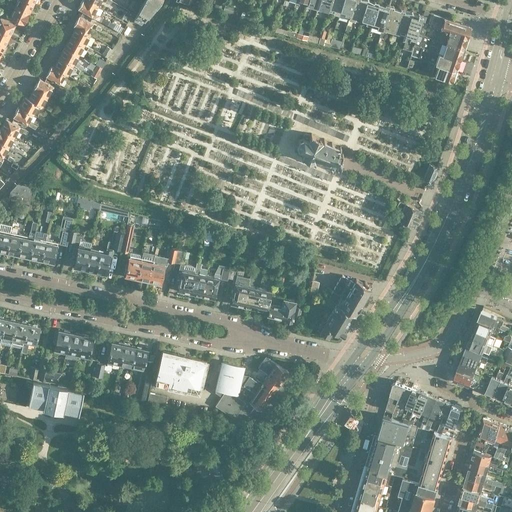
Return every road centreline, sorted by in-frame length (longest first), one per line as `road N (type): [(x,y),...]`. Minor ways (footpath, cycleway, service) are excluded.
road 1 (residential): [(259,341),(230,321),(0,271)]
road 2 (residential): [(0,294),(232,344),(259,341)]
road 3 (secondary): [(450,207),(349,363)]
road 4 (secondary): [(349,363),(247,511)]
road 5 (secondary): [(367,361),(418,280),(450,207)]
road 6 (secondary): [(256,511),(355,377)]
road 7 (residential): [(342,511),(375,393),(397,357)]
road 8 (residential): [(442,345),(511,196)]
